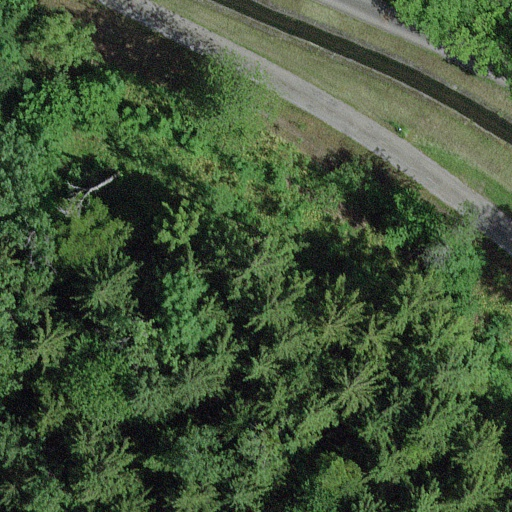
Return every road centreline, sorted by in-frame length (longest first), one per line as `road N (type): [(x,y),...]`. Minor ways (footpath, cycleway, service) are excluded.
road 1 (track): [(511,237),(474,204),(298,93),(118,0)]
road 2 (track): [(511,75),(349,0)]
